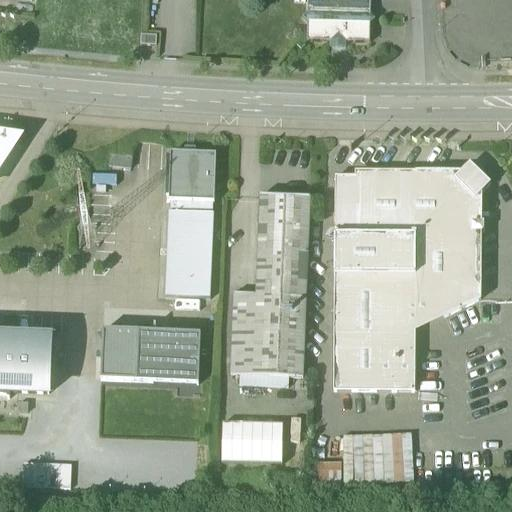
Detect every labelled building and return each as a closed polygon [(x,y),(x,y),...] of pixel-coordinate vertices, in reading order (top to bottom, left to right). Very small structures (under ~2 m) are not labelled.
[(370,0),(307,0),(307,17),(303,21),(307,26),(307,45),(330,46),(330,51),(346,51),(346,46),(370,47),(370,28),(375,23),(370,18),(370,0)] [(157,40),(141,39),(140,50),(156,51),(157,40)] [(11,146),(0,144),(0,172),(14,153),(15,150),(14,148),(12,146),(11,146)] [(215,159),(171,157),(171,158),(168,157),(166,198),(169,198),(169,204),(171,205),(212,206),(214,206),(215,159)] [(132,161),(110,158),(109,169),(131,172),(132,161)] [(455,181),(335,181),(335,239),(334,239),(334,278),(333,395),(415,396),(415,336),(396,336),(396,299),(434,299),(445,321),(478,305),(468,283),(476,280),(476,235),(484,235),(484,226),(476,226),(476,202),(490,187),(470,167),(455,181)] [(260,200),(256,299),(234,298),(231,379),(303,381),(310,202),(260,200)] [(212,206),(171,205),(171,216),(212,218),(212,206)] [(171,216),(169,216),(166,300),(210,302),(213,218),(171,216)] [(3,332),(0,331),(0,344),(15,345),(15,341),(17,341),(17,340),(3,337),(3,332)] [(201,338),(139,335),(137,385),(198,388),(201,338)] [(0,344),(0,398),(8,401),(8,402),(9,402),(10,395),(48,396),(50,346),(15,345),(0,344)] [(225,426),(224,466),(285,467),(286,427),(225,426)] [(410,435),(341,438),(342,464),(311,466),(312,487),(412,483),(410,435)] [(23,490),(60,491),(60,466),(24,465),(23,490)]
